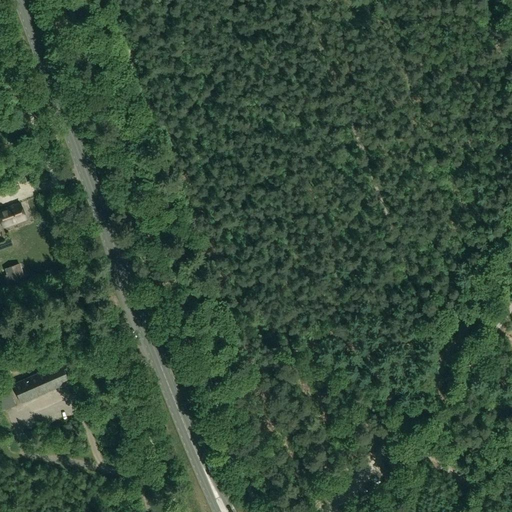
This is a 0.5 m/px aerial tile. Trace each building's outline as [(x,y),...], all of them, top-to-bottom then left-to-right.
[(2,186),(4,191),(15,186),(13,180),(2,186)] [(26,219),(20,203),(0,210),(0,217),(4,227),(26,219)] [(4,269),(12,291),(27,285),(20,263),(4,269)] [(70,383),(61,363),(13,384),(21,402),(60,386),(61,387),(70,383)] [(0,389),(0,411),(0,413),(16,406),(7,387),(0,389)]
